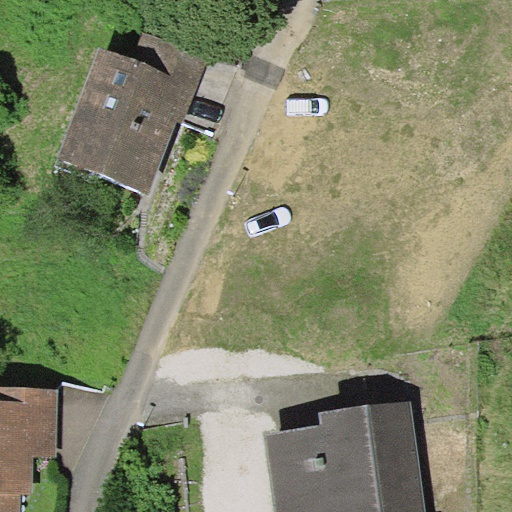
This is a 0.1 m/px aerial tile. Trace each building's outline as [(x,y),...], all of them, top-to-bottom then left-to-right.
[(143,31),(132,59),(191,81),(175,122),(183,125),(209,58),(143,31)] [(132,59),(99,46),(56,157),(148,193),(175,122),(191,81),(132,59)] [(0,493),(20,493),(34,494),(35,457),(56,458),(58,390),(0,387),(0,493)] [(322,424),(265,431),(275,511),(427,511),(413,399),(320,411),(322,424)] [(0,511),(19,511),(20,493),(0,493),(0,511)]
